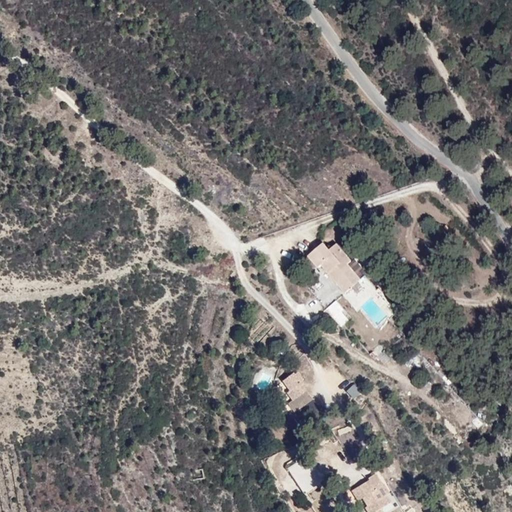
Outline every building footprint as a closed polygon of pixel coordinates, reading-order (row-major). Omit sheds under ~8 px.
[(327,239),(294,256),(333,299),(363,275),(327,239)] [(340,327),(351,316),(335,299),(324,310),(340,327)] [(293,413),(313,399),(294,371),(279,382),(292,400),(286,404),(293,413)] [(351,400),(360,394),(352,384),(344,391),(351,400)] [(302,495),(322,484),(307,456),(286,467),(302,495)] [(378,473),(348,489),(355,502),(360,499),(366,511),(372,511),(393,501),(378,473)]
